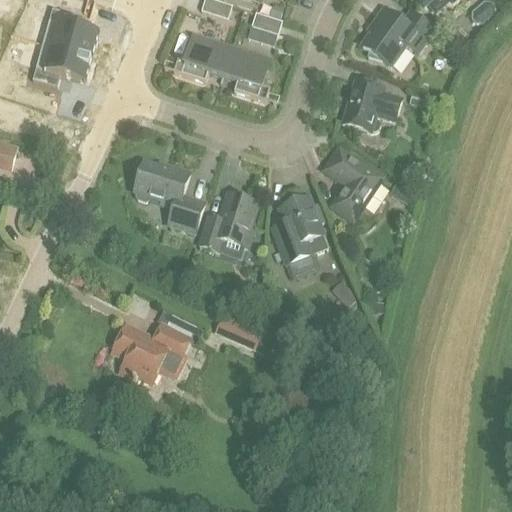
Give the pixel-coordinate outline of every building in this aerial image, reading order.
[(414,0),(423,10),(434,0),(447,0),(452,5),(457,0),(414,0)] [(228,23),(232,9),(206,1),(201,15),(228,23)] [(476,27),(483,28),(496,17),(496,10),(491,4),(484,4),(471,15),(471,22),(476,27)] [(281,23),(284,12),(274,9),(270,20),(281,23)] [(304,27),(315,32),(321,16),(310,12),(304,27)] [(52,51),(93,62),(100,37),(75,30),(78,19),(53,13),(50,25),(58,27),(52,51)] [(406,49),(417,57),(434,35),(410,17),(403,27),(385,13),(368,35),(372,38),(362,50),(369,55),(368,60),(383,65),(390,70),(406,49)] [(278,39),(282,25),(255,17),(251,31),(278,39)] [(222,81),(232,52),(193,40),(185,65),(178,63),(173,76),(205,86),(208,77),(222,81)] [(287,44),(285,51),(288,58),(296,60),(299,48),(287,44)] [(86,88),(93,62),(52,51),(45,75),(36,72),(32,85),(58,92),(61,81),(86,88)] [(270,64),(232,52),(222,81),(237,86),(234,95),(266,105),(270,92),(262,89),(270,64)] [(383,97),(384,93),(356,84),(342,128),(371,137),(371,136),(372,137),(373,137),(374,137),(375,137),(376,136),(377,136),(378,136),(378,135),(379,135),(379,134),(379,133),(380,133),(380,132),(380,131),(380,130),(380,129),(380,128),(380,127),(379,126),(379,125),(378,125),(378,124),(377,124),(377,123),(376,123),(375,123),(376,119),(395,125),(402,103),(383,97)] [(425,98),(414,95),(411,107),(422,110),(425,98)] [(0,172),(12,176),(19,150),(0,144),(0,172)] [(346,189),(331,211),(353,225),(382,182),(339,153),(325,174),(346,189)] [(136,201),(138,204),(147,207),(150,205),(151,202),(162,205),(161,208),(173,212),(168,229),(195,237),(205,207),(183,200),(190,177),(168,170),(167,173),(144,166),(134,197),(137,198),(136,201)] [(407,192),(400,203),(409,209),(417,198),(407,192)] [(218,256),(222,244),(248,252),(254,234),(250,233),(258,208),(228,198),(219,224),(208,221),(199,250),(218,256)] [(280,213),(289,237),(276,242),(286,269),(313,258),(328,253),(323,239),(309,201),(280,213)] [(334,232),(344,239),(349,231),(340,224),(334,232)] [(165,277),(181,285),(186,274),(170,266),(165,277)] [(332,293),(348,311),(357,303),(341,286),(332,293)] [(248,300),(261,301),(263,288),(249,287),(248,300)] [(385,317),(383,300),(368,303),(371,319),(385,317)] [(229,324),(249,333),(253,324),(236,316),(236,315),(233,314),(229,324)] [(138,384),(151,390),(166,359),(180,366),(191,345),(197,332),(175,320),(168,333),(161,330),(154,344),(126,330),(112,359),(126,366),(120,379),(136,388),(138,384)] [(250,334),(249,333),(229,324),(224,321),(216,338),(243,350),(250,334)]
